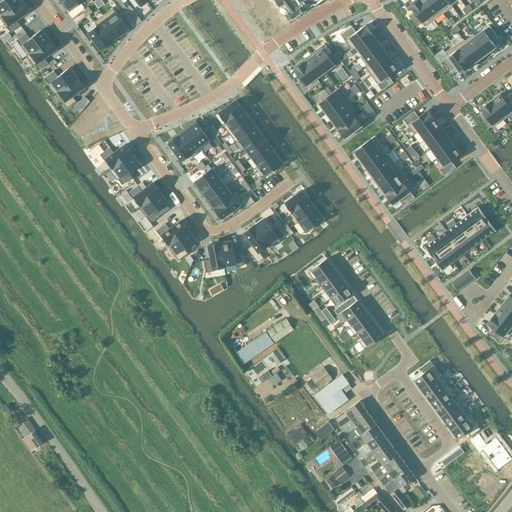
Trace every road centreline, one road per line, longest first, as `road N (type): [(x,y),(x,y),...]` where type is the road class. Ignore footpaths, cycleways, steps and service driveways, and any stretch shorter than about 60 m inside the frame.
road 1 (residential): [(346,0),(210,98),(134,129)]
road 2 (residential): [(134,129),(206,232),(224,229),(290,182)]
road 3 (tertiary): [(100,511),(0,371)]
road 4 (residential): [(396,371),(407,354),(334,253)]
road 5 (residential): [(448,108),(368,0)]
road 6 (residential): [(418,469),(450,443),(396,371)]
